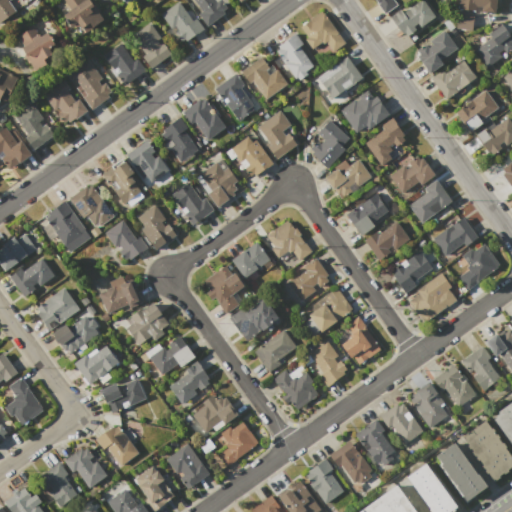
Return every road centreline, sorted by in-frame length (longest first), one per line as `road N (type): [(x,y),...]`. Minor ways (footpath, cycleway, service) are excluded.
road 1 (residential): [(415,355),(292,184),(166,276),(289,447)]
road 2 (residential): [(511,284),(199,511)]
road 3 (tertiary): [(288,0),(0,209)]
road 4 (residential): [(511,239),(339,0)]
road 5 (residential): [(0,306),(77,414),(0,470)]
